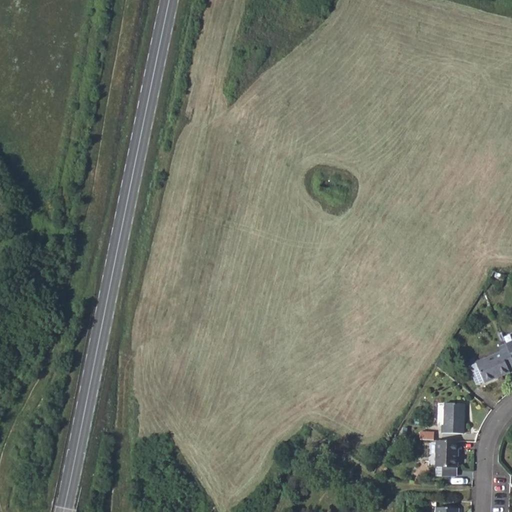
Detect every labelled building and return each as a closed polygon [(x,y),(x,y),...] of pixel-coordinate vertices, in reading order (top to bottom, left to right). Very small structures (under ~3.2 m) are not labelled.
[(472,376),(476,385),(484,382),(484,383),(509,373),(508,371),(511,369),(511,358),(508,348),(499,351),(500,353),(476,363),(476,364),(480,373),(472,376)] [(450,355),(445,352),(437,367),(440,370),(446,360),(447,361),(450,355)] [(472,376),(480,373),(476,364),(468,368),(472,376)] [(442,425),(442,433),(463,434),(464,404),(445,403),(444,425),(442,425)] [(433,432),(419,431),(419,439),(433,440),(433,432)] [(429,460),(428,467),(443,467),(456,467),(457,467),(458,449),(460,449),(460,441),(436,441),(436,461),(429,460)] [(456,467),(443,467),(443,476),(456,476),(456,467)]
